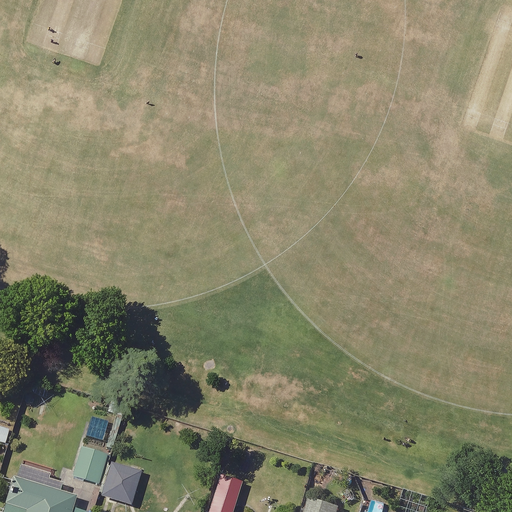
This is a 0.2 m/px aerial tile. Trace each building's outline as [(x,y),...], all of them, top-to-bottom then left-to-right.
[(106,424),(92,419),(87,436),(101,440),(106,424)] [(9,428),(0,425),(0,441),(5,443),(9,428)] [(106,451),(82,443),(72,476),(96,483),(106,451)] [(139,471),(107,461),(97,494),(129,504),(139,471)] [(230,511),(241,478),(219,472),(206,511),(230,511)] [(86,511),(90,500),(6,476),(0,494),(0,511),(86,511)] [(335,511),(338,505),(310,496),(304,511),(335,511)]
